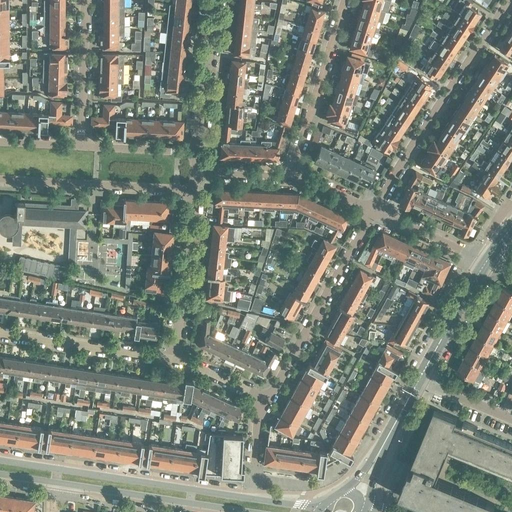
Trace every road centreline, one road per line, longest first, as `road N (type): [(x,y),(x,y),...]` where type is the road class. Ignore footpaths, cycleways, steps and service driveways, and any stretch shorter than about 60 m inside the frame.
road 1 (secondary): [(326,505),(0,461)]
road 2 (residential): [(375,208),(507,0)]
road 3 (residential): [(265,404),(375,208)]
road 4 (secondary): [(58,483),(251,511)]
road 5 (residential): [(0,184),(192,194)]
road 6 (residential): [(293,175),(346,0)]
road 7 (residential): [(179,361),(0,334)]
road 8 (residential): [(179,361),(192,194)]
road 9 (residential): [(196,154),(213,0)]
road 10 (residential): [(83,145),(81,0)]
road 11 (primary): [(419,384),(486,261)]
road 12 (residential): [(486,261),(375,208)]
